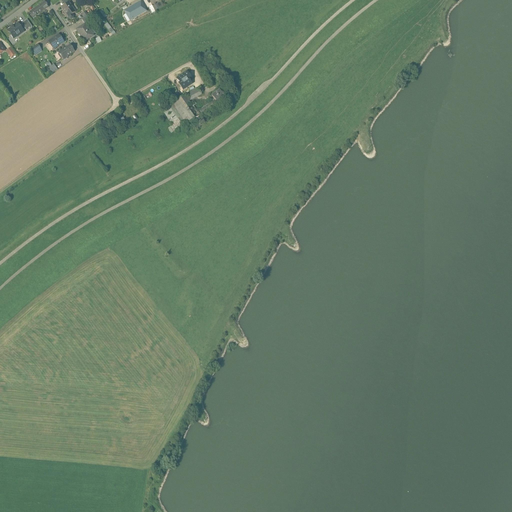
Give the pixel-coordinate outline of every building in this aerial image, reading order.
[(147,8),(141,1),(134,7),(137,11),(136,12),(139,15),(147,8)] [(45,2),(29,13),(33,18),(35,17),(48,7),(45,2)] [(69,3),(61,8),(68,18),(72,15),(76,12),(69,3)] [(90,21),(86,16),(81,19),(85,24),(90,21)] [(27,20),(22,24),(23,25),(26,29),(27,31),(32,27),(27,20)] [(108,22),(105,24),(112,35),(115,33),(108,22)] [(14,39),(24,32),(23,31),(20,26),(17,23),(7,30),(14,39)] [(85,24),(76,30),(79,34),(81,36),(80,36),(84,42),(93,36),(85,24)] [(59,35),(48,43),(53,49),(63,42),(59,35)] [(37,45),(31,49),(34,54),(41,50),(37,45)] [(70,46),(66,48),(58,53),(63,60),(68,57),(67,57),(74,52),(70,46)] [(11,47),(5,50),(8,55),(11,53),(13,56),(16,54),(11,47)] [(54,64),(48,68),(52,74),(57,70),(54,64)] [(186,72),(177,79),(182,87),(184,85),(188,83),(192,80),(186,72)] [(197,88),(192,80),(188,83),(190,86),(193,90),(188,92),(189,93),(197,88)] [(189,93),(185,95),(189,101),(202,94),(199,88),(189,93)] [(226,99),(220,90),(212,96),(215,100),(211,102),(214,107),(218,104),(218,105),(226,99)] [(192,105),(184,95),(176,101),(183,111),(192,105)] [(183,111),(176,101),(159,111),(170,131),(186,121),(183,118),(186,116),(182,112),(183,111)] [(211,102),(197,112),(200,116),(214,107),(211,102)] [(183,111),(182,112),(186,116),(189,121),(190,123),(191,122),(200,116),(197,112),(192,105),(183,111)] [(200,116),(191,122),(193,126),(196,130),(205,123),(202,120),(200,116)]
